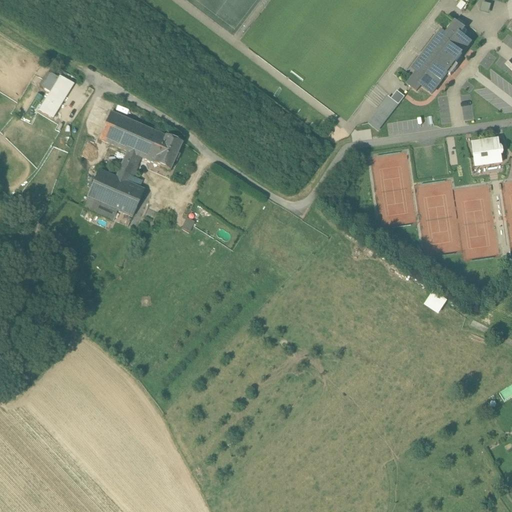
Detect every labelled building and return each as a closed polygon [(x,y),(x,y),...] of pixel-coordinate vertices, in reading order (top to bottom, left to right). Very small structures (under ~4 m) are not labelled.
[(482,0),(481,11),(490,13),(492,0),(482,0)] [(441,32),(412,71),(439,92),(468,53),(441,32)] [(59,77),(38,111),(52,120),(72,85),(59,77)] [(398,106),(388,98),(368,125),(377,132),(398,106)] [(165,137),(110,113),(98,140),(126,152),(140,159),(153,164),(165,137)] [(181,144),(165,137),(153,164),(169,171),(181,144)] [(498,140),(472,144),(474,159),(481,158),(482,166),(502,163),(500,155),(502,155),(503,153),(503,151),(502,151),(502,150),(501,148),(499,148),(498,140)] [(140,159),(126,152),(118,171),(115,178),(130,184),(140,159)] [(116,169),(101,163),(98,171),(115,178),(118,171),(116,169)] [(115,178),(98,171),(86,198),(132,218),(144,190),(130,184),(115,178)] [(132,218),(86,198),(82,208),(127,228),(132,218)] [(182,228),(190,232),(195,222),(187,218),(182,228)] [(52,232),(46,239),(52,244),(58,238),(52,232)] [(76,254),(58,238),(52,244),(70,261),(76,254)]
